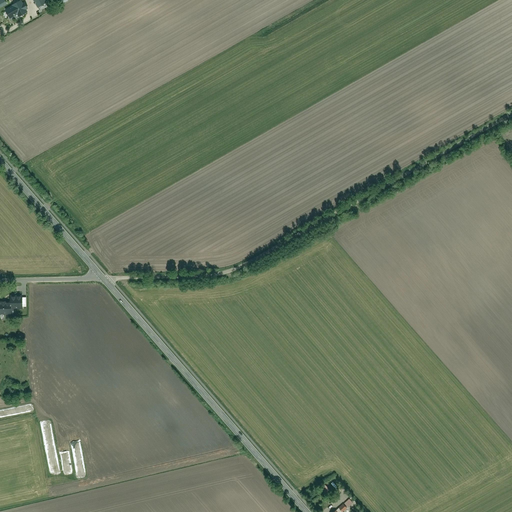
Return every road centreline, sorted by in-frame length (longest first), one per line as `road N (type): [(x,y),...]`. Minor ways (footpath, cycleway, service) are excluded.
road 1 (unclassified): [(103,277),(237,269),(511,115)]
road 2 (tertiary): [(103,277),(307,511)]
road 3 (tertiary): [(0,158),(103,277)]
